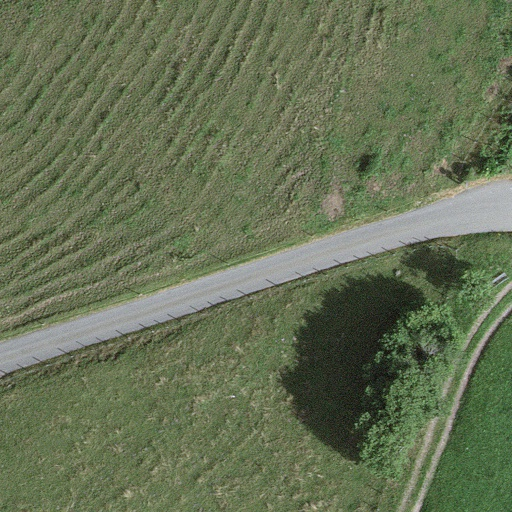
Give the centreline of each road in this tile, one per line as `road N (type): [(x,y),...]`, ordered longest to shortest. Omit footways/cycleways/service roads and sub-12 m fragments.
road 1 (unclassified): [(0,355),(409,227),(511,209)]
road 2 (track): [(406,511),(480,337),(511,297)]
